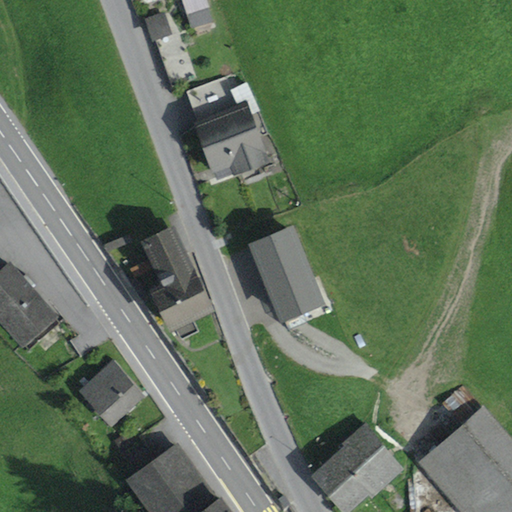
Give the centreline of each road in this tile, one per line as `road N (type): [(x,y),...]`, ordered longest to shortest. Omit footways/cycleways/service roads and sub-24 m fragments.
road 1 (residential): [(114,0),(252,374),(315,511)]
road 2 (secondary): [(0,129),(260,511)]
